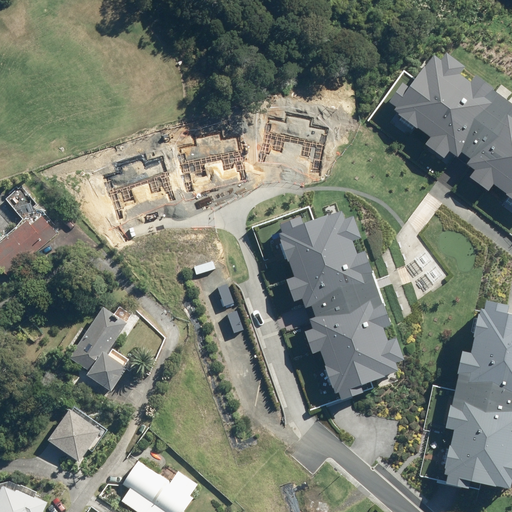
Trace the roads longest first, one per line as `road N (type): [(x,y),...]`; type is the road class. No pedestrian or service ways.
road 1 (residential): [(87,495),(136,422),(172,330),(79,239)]
road 2 (residential): [(249,283),(300,421),(409,511)]
